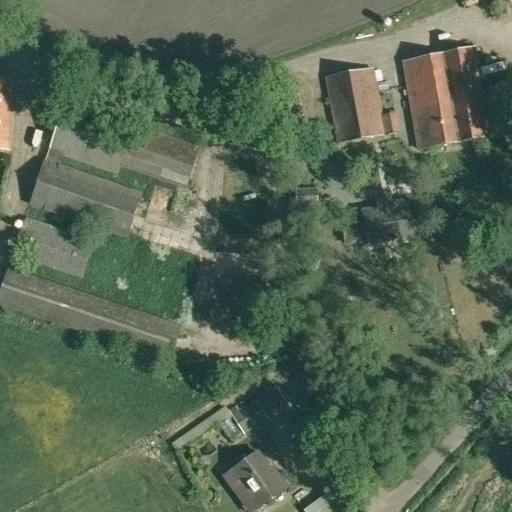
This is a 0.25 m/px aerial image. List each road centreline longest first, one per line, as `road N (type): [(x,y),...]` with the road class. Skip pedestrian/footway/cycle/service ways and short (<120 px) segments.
road 1 (unclassified): [(388,508),(339,446),(305,363),(267,160),(0,43)]
road 2 (unclassified): [(388,508),(511,376)]
